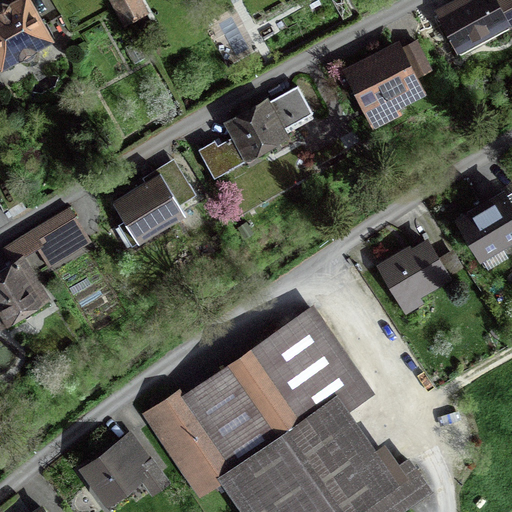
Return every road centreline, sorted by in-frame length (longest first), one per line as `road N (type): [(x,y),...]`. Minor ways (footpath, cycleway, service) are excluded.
road 1 (residential): [(511,147),(436,183),(193,345),(0,491)]
road 2 (residential): [(0,239),(415,0)]
